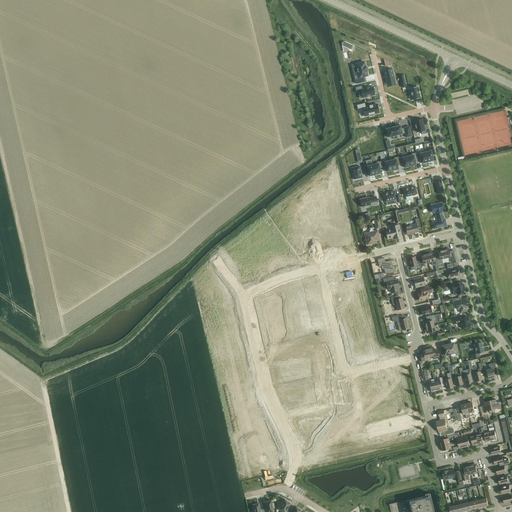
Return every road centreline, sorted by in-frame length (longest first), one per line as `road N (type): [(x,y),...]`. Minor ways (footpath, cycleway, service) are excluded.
road 1 (track): [(42,338),(0,145)]
road 2 (residential): [(498,511),(484,455),(441,462),(425,405)]
road 3 (tertiary): [(450,56),(325,0)]
road 4 (residential): [(511,356),(482,319),(462,232)]
road 5 (track): [(42,379),(69,511)]
